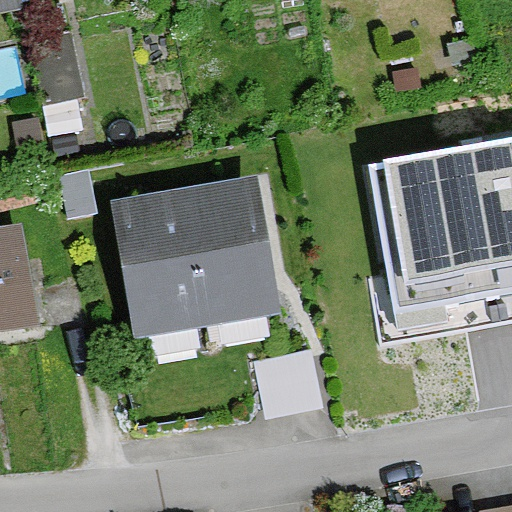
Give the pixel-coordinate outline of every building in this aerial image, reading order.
[(22,0),(0,0),(0,17),(25,12),(22,0)] [(511,192),(453,204),(444,159),(336,181),(357,285),(511,254),(511,192)] [(143,354),(286,331),(263,193),(120,216),(143,354)] [(0,337),(39,331),(22,235),(0,238),(0,337)] [(264,417),(323,408),(314,345),(255,354),(264,417)]
